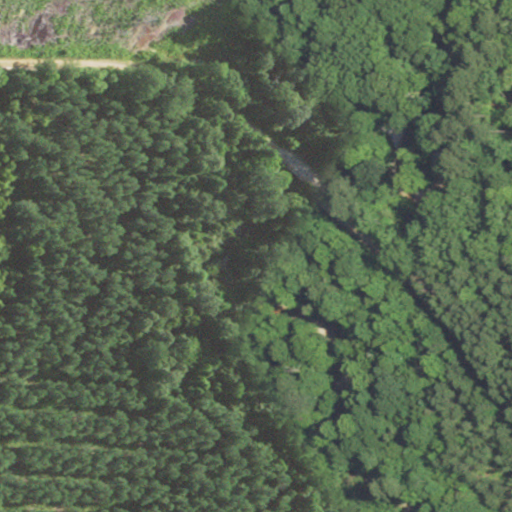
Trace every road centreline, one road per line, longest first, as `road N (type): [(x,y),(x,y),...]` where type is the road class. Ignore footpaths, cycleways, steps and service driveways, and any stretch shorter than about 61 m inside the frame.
road 1 (residential): [(271,149),(217,95),(147,64),(0,57)]
road 2 (residential): [(511,397),(481,352),(313,186)]
